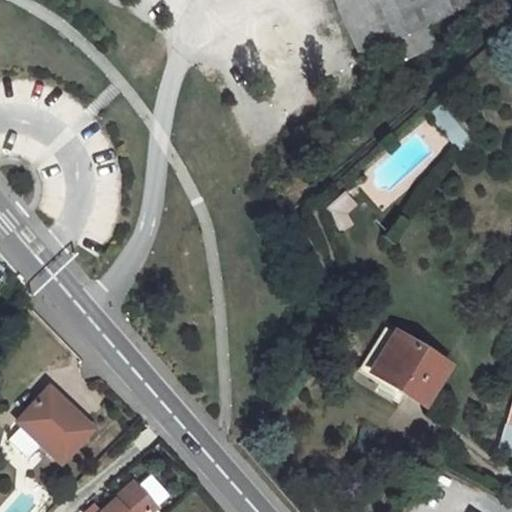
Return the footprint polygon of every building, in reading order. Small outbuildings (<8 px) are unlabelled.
[(330,0),(365,77),(377,72),(369,56),(380,51),(387,67),(435,46),(428,29),(473,10),(468,0),(330,0)] [(446,105),(437,114),(466,145),(475,138),(446,105)] [(340,224),(358,206),(342,190),(324,208),(340,224)] [(411,396),(374,375),(398,336),(389,331),(363,375),(407,402),(411,396)] [(398,336),(374,375),(411,396),(428,407),(451,368),(398,336)] [(51,383),(22,411),(46,434),(39,441),(61,463),(93,433),(70,410),(74,407),(51,383)] [(22,411),(15,417),(39,441),(46,434),(22,411)] [(511,421),(502,458),(511,460),(511,421)] [(12,424),(2,435),(25,457),(35,447),(12,424)] [(154,511),(156,511),(135,487),(107,511),(154,511)]
